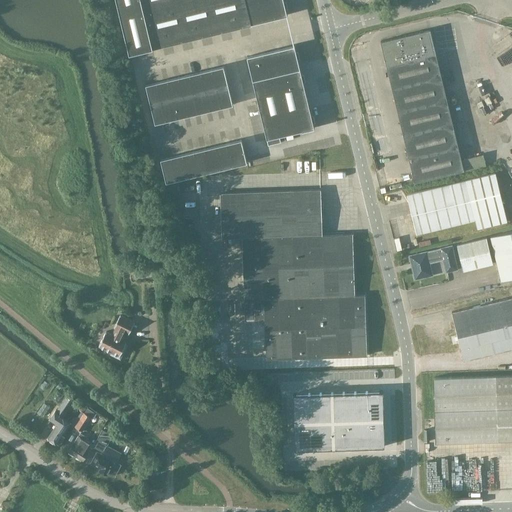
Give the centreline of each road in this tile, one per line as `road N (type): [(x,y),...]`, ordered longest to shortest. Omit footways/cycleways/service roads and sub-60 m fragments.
road 1 (unclassified): [(398,495),(410,463),(407,365),(328,31)]
road 2 (unclassified): [(231,511),(111,502),(0,437)]
road 3 (unclassified): [(449,0),(328,31)]
